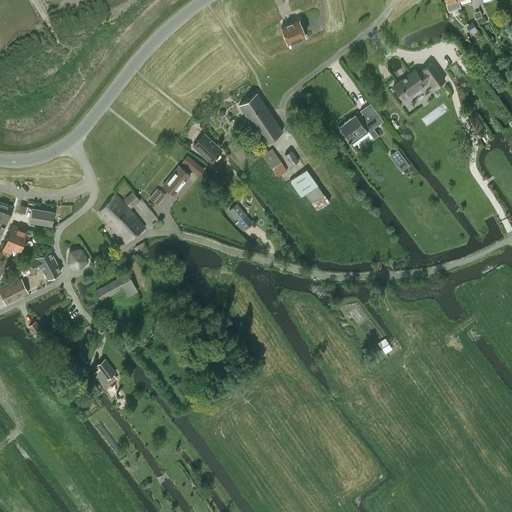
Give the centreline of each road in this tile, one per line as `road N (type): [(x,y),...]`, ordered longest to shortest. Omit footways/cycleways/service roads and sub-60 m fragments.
road 1 (unclassified): [(0,312),(151,232),(346,277),(428,272),(500,244)]
road 2 (secondary): [(70,141),(150,46),(204,0)]
road 3 (residential): [(285,130),(286,94),(369,30),(394,0)]
